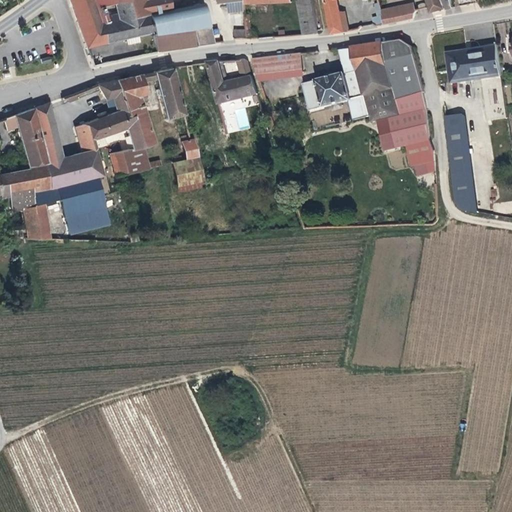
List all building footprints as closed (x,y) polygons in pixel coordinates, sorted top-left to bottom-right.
[(131,19),(126,0),(68,0),(84,47),(105,42),(105,44),(125,40),(136,37),(149,35),(145,16),(131,19)] [(126,0),(131,19),(145,16),(158,13),(159,13),(156,1),(157,0),(126,0)] [(315,35),(315,31),(309,0),(294,0),(300,37),(315,35)] [(338,0),(322,0),(326,23),(329,35),(346,32),(345,25),(340,26),(333,2),(338,0)] [(429,14),(442,10),(439,0),(423,0),(426,8),(429,14)] [(439,0),(442,10),(449,9),(447,0),(439,0)] [(390,16),(414,11),(412,4),(377,11),(377,13),(378,16),(379,19),(390,16)] [(180,49),(193,47),(210,46),(202,5),(159,13),(158,13),(145,16),(149,35),(158,33),(163,32),(175,29),(180,49)] [(392,24),(410,20),(413,13),(414,11),(390,16),(392,24)] [(381,26),(392,24),(390,16),(379,19),(381,26)] [(231,31),(231,41),(238,40),(243,40),(243,35),(243,31),(231,31)] [(149,35),(153,54),(163,52),(158,33),(149,35)] [(136,37),(125,40),(127,46),(138,44),(136,37)] [(433,161),(433,153),(433,151),(428,140),(423,93),(424,92),(415,59),(411,47),(400,42),(348,49),(355,72),(343,74),(315,81),(307,83),(298,86),(306,113),(306,114),(312,133),(367,119),(368,124),(374,123),(382,153),(388,151),(404,147),(406,155),(410,168),(422,165),(433,161)] [(506,122),(495,47),(456,53),(456,58),(446,59),(449,86),(479,82),(485,125),(506,122)] [(355,72),(348,49),(338,50),(343,74),(355,72)] [(289,69),(288,56),(279,57),(280,70),(289,69)] [(250,61),(256,79),(290,74),(289,69),(280,70),(279,57),(250,61)] [(235,80),(249,76),(246,65),(241,61),(230,62),(235,80)] [(216,106),(255,95),(249,76),(235,80),(222,83),(216,62),(204,63),(216,106)] [(180,116),(169,70),(151,74),(153,81),(162,120),(180,116)] [(153,81),(151,74),(138,77),(139,84),(153,81)] [(120,101),(138,97),(139,96),(142,92),(139,84),(138,77),(114,82),(120,101)] [(119,146),(120,153),(141,148),(140,144),(129,113),(125,114),(120,101),(114,82),(95,85),(102,101),(104,100),(110,99),(114,113),(110,114),(103,117),(96,119),(72,128),(79,153),(59,158),(51,123),(45,103),(30,109),(42,162),(41,163),(47,189),(28,193),(30,206),(42,203),(57,200),(61,218),(102,209),(99,198),(105,197),(91,142),(124,130),(129,144),(119,146)] [(74,99),(72,93),(64,96),(65,102),(74,99)] [(142,123),(146,123),(138,97),(120,101),(125,114),(129,113),(138,110),(142,123)] [(110,99),(104,100),(110,114),(114,113),(110,99)] [(28,193),(47,189),(41,163),(42,162),(30,109),(0,119),(2,129),(15,126),(26,170),(0,174),(0,197),(8,196),(28,193)] [(140,144),(141,148),(152,146),(146,123),(142,123),(138,110),(129,113),(140,144)] [(220,121),(225,138),(238,137),(232,117),(220,121)] [(460,117),(444,119),(446,145),(466,143),(463,119),(460,117)] [(194,158),(195,158),(190,140),(179,143),(184,160),(194,158)] [(466,143),(446,145),(451,198),(466,212),(475,214),(466,143)] [(107,155),(113,177),(137,171),(136,164),(145,162),(141,148),(120,153),(107,155)] [(199,181),(194,158),(184,160),(178,162),(171,164),(169,164),(174,187),(199,181)] [(434,172),(433,161),(422,165),(425,174),(434,172)] [(136,164),(137,171),(158,166),(158,162),(145,165),(145,162),(136,164)] [(31,210),(30,206),(28,193),(8,196),(11,213),(20,212),(31,210)] [(35,240),(48,240),(42,203),(30,206),(31,210),(35,240)] [(25,239),(35,240),(31,210),(20,212),(25,239)]
